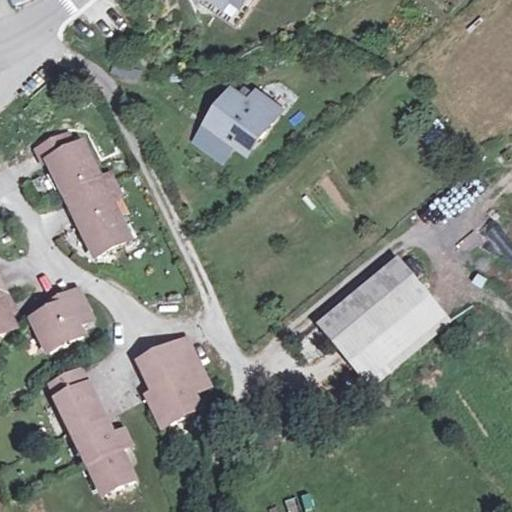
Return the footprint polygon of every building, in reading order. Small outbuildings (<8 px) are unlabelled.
[(211,0),(226,10),(233,0),(211,0)] [(233,0),(226,10),(238,19),(252,0),(233,0)] [(243,156),(274,114),(251,96),(243,106),(226,94),(203,125),(229,145),(243,156)] [(190,141),(217,161),(229,145),(203,125),(190,141)] [(60,204),(75,197),(89,226),(75,233),(91,265),(130,246),(109,204),(117,200),(110,186),(102,190),(84,152),(75,156),(67,143),(36,157),(60,204)] [(75,197),(60,204),(75,233),(89,226),(75,197)] [(420,297),(392,263),(316,327),(340,358),(346,366),(364,389),(443,326),(425,303),(420,297)] [(0,334),(16,326),(11,317),(3,302),(10,299),(0,279),(0,334)] [(58,307),(46,313),(35,320),(52,352),(84,335),(79,326),(95,317),(79,288),(55,300),(58,307)] [(10,299),(3,302),(11,317),(17,313),(10,299)] [(55,300),(43,306),(46,313),(58,307),(55,300)] [(172,345),(144,358),(158,390),(173,420),(203,405),(196,393),(211,384),(190,340),(176,347),(172,345)] [(84,368),(54,382),(107,492),(137,476),(122,446),(116,434),(107,415),(100,419),(95,407),(101,404),(84,368)] [(158,390),(151,393),(165,425),(173,420),(158,390)] [(128,429),(116,434),(122,446),(133,441),(128,429)]
